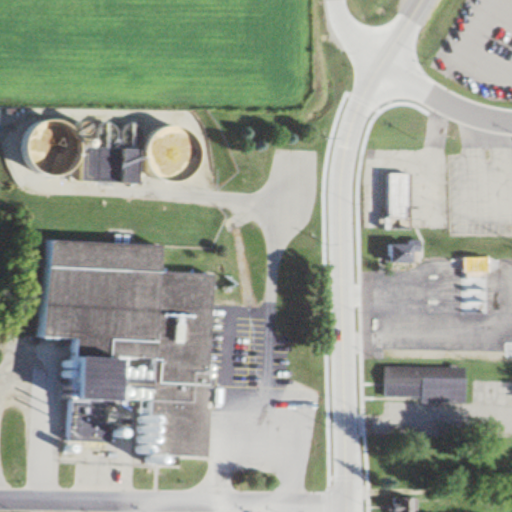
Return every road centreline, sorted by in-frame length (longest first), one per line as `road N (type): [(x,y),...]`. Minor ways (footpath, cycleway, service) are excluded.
road 1 (primary): [(346,511),(344,155),(358,101),(416,0)]
road 2 (residential): [(346,498),(0,503)]
road 3 (residential): [(511,121),(428,114),(378,62)]
